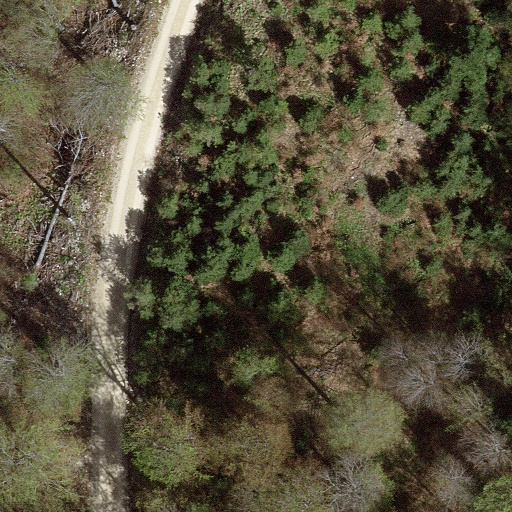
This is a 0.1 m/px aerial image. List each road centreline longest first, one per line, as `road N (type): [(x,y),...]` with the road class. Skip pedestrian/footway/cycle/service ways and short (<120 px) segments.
road 1 (track): [(186,0),(115,224),(99,347),(101,511)]
road 2 (track): [(355,511),(403,448),(511,363)]
